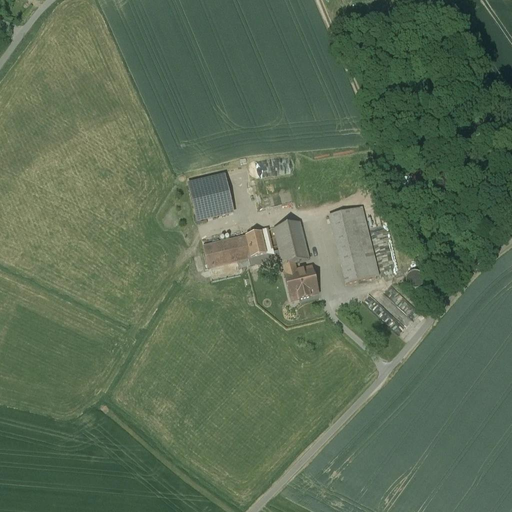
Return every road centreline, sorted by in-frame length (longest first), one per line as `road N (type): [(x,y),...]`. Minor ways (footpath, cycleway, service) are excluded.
road 1 (unclassified): [(511,240),(472,270),(252,511)]
road 2 (track): [(320,0),(383,151),(361,205)]
